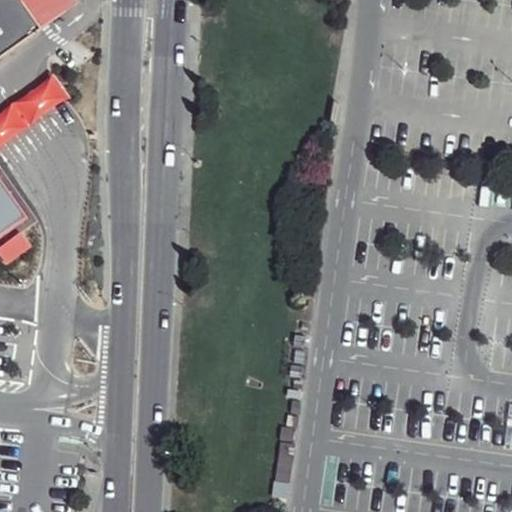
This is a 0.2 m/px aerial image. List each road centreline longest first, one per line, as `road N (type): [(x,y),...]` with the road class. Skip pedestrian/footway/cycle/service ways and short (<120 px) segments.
road 1 (tertiary): [(147,511),(173,0)]
road 2 (tertiary): [(128,0),(113,511)]
